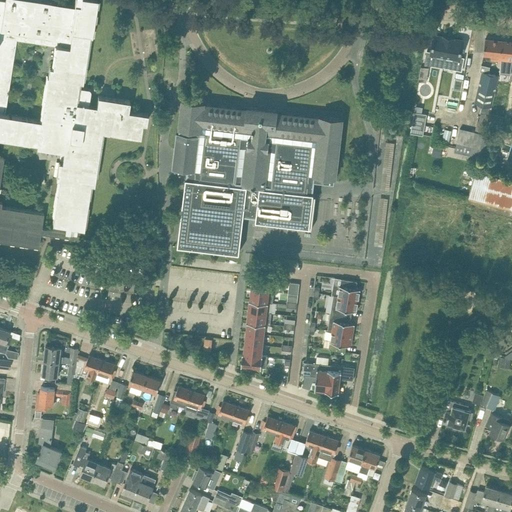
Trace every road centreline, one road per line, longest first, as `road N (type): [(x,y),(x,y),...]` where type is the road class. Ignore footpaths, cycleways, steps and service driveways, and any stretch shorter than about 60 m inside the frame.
road 1 (residential): [(511,18),(214,0)]
road 2 (residential): [(121,511),(17,467),(31,314)]
road 3 (unclassified): [(230,380),(31,314)]
road 4 (residential): [(374,276),(349,423)]
road 5 (unclassified): [(349,423),(230,380)]
road 6 (residential): [(246,255),(230,380)]
road 7 (unknown): [(482,16),(468,108),(454,132)]
